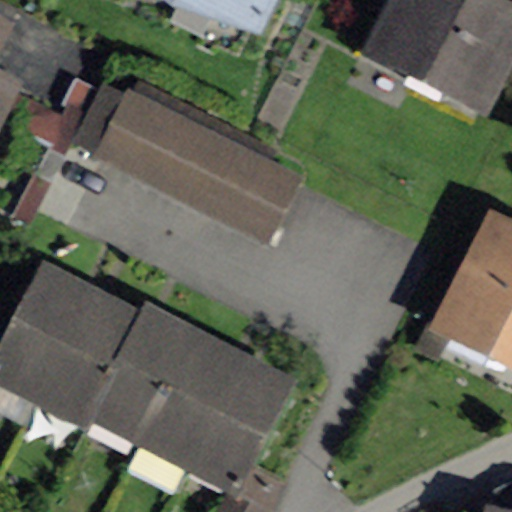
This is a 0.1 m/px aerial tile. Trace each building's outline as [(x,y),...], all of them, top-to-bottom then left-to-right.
[(268,0),(201,0),(255,27),(268,0)] [(511,21),(469,0),(404,0),(377,54),(478,106),(511,40),(511,21)] [(102,158),(128,171),(158,113),(129,98),(99,158),(102,158)] [(185,126),(158,113),(128,171),(155,185),(185,126)] [(155,185),(182,199),(212,140),(185,126),(155,185)] [(182,199),(209,212),(239,154),(212,140),(182,199)] [(266,167),(239,154),(209,212),(236,226),(266,167)] [(297,183),(266,167),(236,226),(266,243),(297,183)] [(511,242),(497,235),(452,324),(511,354),(511,242)] [(37,400),(39,401),(89,302),(41,278),(41,273),(0,352),(0,414),(23,427),(37,400)] [(137,327),(89,302),(39,401),(87,425),(137,327)] [(143,315),(137,327),(87,425),(87,429),(94,417),(141,442),(191,344),(143,320),(143,315)] [(240,369),(191,344),(141,442),(190,467),(240,369)] [(292,390),(288,393),(240,369),(190,467),(238,491),(239,496),(292,390)]
